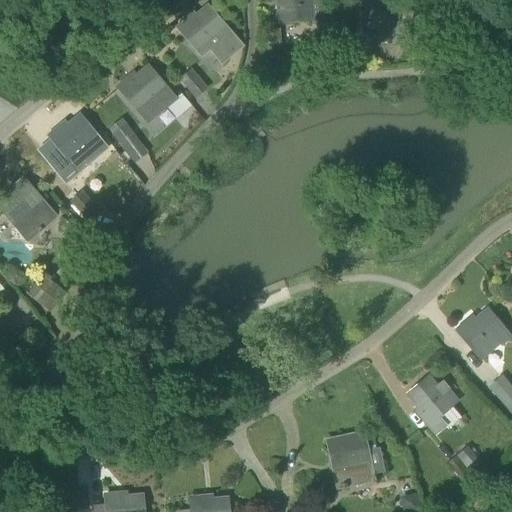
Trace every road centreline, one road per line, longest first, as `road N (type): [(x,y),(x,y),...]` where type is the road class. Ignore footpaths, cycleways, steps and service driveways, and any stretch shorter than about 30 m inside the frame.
road 1 (residential): [(0,436),(117,457),(156,458),(203,445),(361,356),(511,220)]
road 2 (residential): [(0,132),(157,0)]
